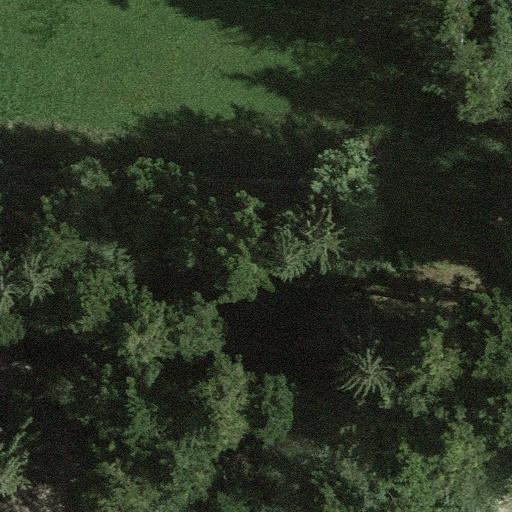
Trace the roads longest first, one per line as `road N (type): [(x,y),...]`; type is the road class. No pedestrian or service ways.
road 1 (track): [(0,181),(356,223)]
road 2 (track): [(97,511),(72,369),(0,257)]
